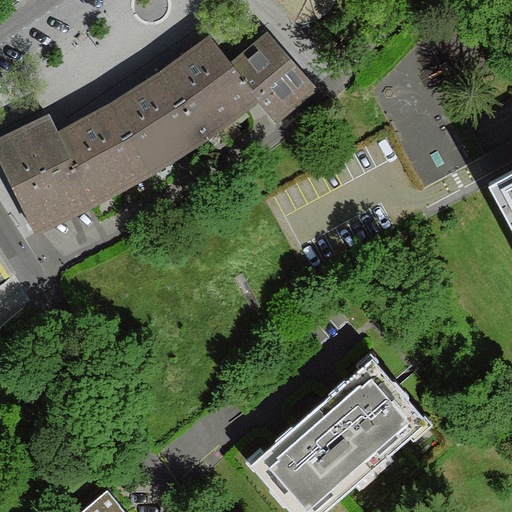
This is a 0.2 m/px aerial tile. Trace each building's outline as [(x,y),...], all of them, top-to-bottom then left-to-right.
[(273,0),(295,21),(304,22),(315,19),(323,15),(326,17),(334,9),(330,7),(333,0),(273,0)] [(269,35),(233,66),(254,94),(271,116),(310,82),(269,35)] [(211,38),(162,75),(201,131),(254,94),(233,66),(211,38)] [(162,75),(112,106),(147,166),(201,131),(162,75)] [(76,126),(59,135),(90,198),(147,166),(112,106),(76,126)] [(50,118),(0,141),(0,156),(33,225),(90,198),(59,135),(50,118)] [(511,221),(511,171),(491,183),(511,221)] [(319,407),(373,468),(428,420),(374,358),(319,407)] [(319,407),(254,464),(295,511),(322,511),(373,468),(319,407)] [(127,511),(109,490),(82,511),(127,511)]
